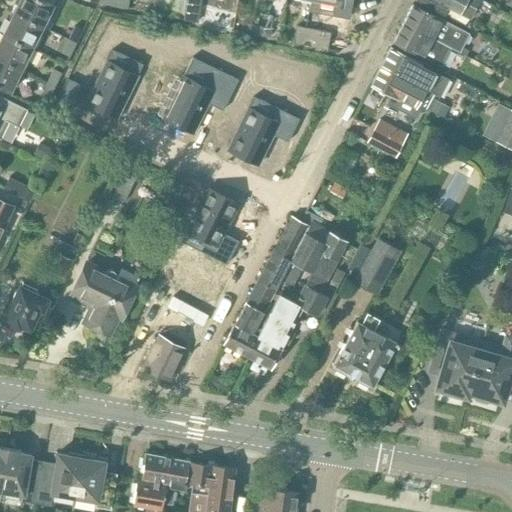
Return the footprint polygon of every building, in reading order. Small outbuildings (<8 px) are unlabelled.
[(19,0),(13,13),(46,29),(50,20),(46,18),(53,5),(43,0),(19,0)] [(126,0),(113,0),(112,6),(127,9),(128,0),(126,0)] [(195,23),(199,0),(186,0),(183,20),(195,23)] [(199,0),(195,23),(208,25),(212,0),(199,0)] [(309,0),(309,3),(308,10),(332,14),(334,3),(334,0),(309,0)] [(415,0),(445,15),(448,8),(459,14),(465,2),(476,8),(479,0),(415,0)] [(443,19),(429,12),(418,6),(413,3),(404,20),(422,30),(450,49),(451,48),(465,57),(468,51),(461,47),(463,43),(467,44),(471,38),(467,35),(468,34),(443,19)] [(160,16),(161,7),(147,4),(145,13),(160,16)] [(13,13),(3,34),(31,48),(38,35),(41,37),(46,29),(13,13)] [(393,42),(423,57),(441,67),(450,49),(422,30),(404,20),(393,42)] [(254,35),(256,26),(241,23),(240,32),(254,35)] [(67,39),(75,43),(82,30),(74,25),(67,39)] [(256,26),(254,35),(268,37),(270,28),(256,26)] [(329,32),(305,27),(295,26),(292,43),(326,49),(328,39),(327,39),(329,32)] [(3,34),(0,39),(0,59),(24,71),(29,62),(25,61),(31,48),(3,34)] [(75,43),(67,39),(61,52),(69,56),(75,43)] [(390,47),(380,66),(413,83),(428,91),(438,96),(448,79),(419,64),(420,63),(390,47)] [(106,60),(86,103),(117,117),(137,75),(142,64),(112,49),(107,61),(106,60)] [(58,56),(56,60),(65,65),(67,60),(58,56)] [(192,57),(162,118),(193,133),(207,103),(222,110),(238,79),(192,57)] [(24,71),(0,59),(0,86),(10,92),(16,78),(20,80),(24,71)] [(428,91),(413,83),(380,66),(370,85),(390,95),(386,103),(414,117),(428,91)] [(46,82),(54,86),(60,73),(52,69),(46,82)] [(498,89),(511,95),(511,81),(504,77),(498,89)] [(68,78),(56,102),(69,108),(80,84),(68,78)] [(54,86),(46,82),(40,94),(48,98),(54,86)] [(0,138),(8,122),(17,127),(26,111),(0,96),(0,138)] [(248,107),(227,149),(258,164),(272,134),(287,142),(299,118),(253,96),(248,107)] [(434,100),(429,110),(443,117),(448,107),(434,100)] [(511,111),(509,109),(494,139),(511,147),(511,111)] [(373,128),(367,140),(393,154),(400,142),(373,128)] [(135,175),(123,169),(111,195),(123,201),(135,175)] [(30,201),(35,190),(9,177),(4,188),(30,201)] [(411,197),(415,190),(404,184),(400,191),(411,197)] [(208,188),(181,241),(226,264),(238,240),(223,233),(238,203),(208,188)] [(511,188),(510,188),(502,213),(511,216),(511,188)] [(0,230),(13,204),(0,198),(0,230)] [(291,215),(257,281),(272,289),(278,279),(286,284),(288,279),(294,282),(299,272),(307,276),(294,300),(278,292),(267,313),(268,314),(246,356),(269,368),(277,354),(280,356),(284,349),(279,346),(282,341),(286,343),(293,330),(288,327),(300,305),(315,313),(325,294),(317,290),(344,238),(318,224),(321,219),(304,210),(299,220),(291,215)] [(358,282),(366,287),(378,293),(401,250),(380,239),(371,258),(358,282)] [(51,255),(55,256),(48,271),(63,279),(78,250),(59,241),(51,255)] [(94,303),(90,311),(85,322),(91,325),(94,330),(100,330),(107,333),(116,313),(121,316),(135,287),(115,278),(116,276),(116,274),(115,272),(114,271),(112,269),(110,269),(108,269),(106,270),(105,271),(104,272),(84,263),(71,291),(94,303)] [(336,268),(328,282),(337,287),(345,272),(336,268)] [(222,344),(246,356),(268,314),(267,313),(262,310),(272,289),(257,281),(235,323),(233,322),(222,344)] [(47,298),(19,284),(17,288),(14,289),(12,294),(13,297),(2,319),(5,320),(3,325),(13,329),(15,325),(18,327),(20,324),(29,329),(38,310),(41,311),(47,298)] [(172,296),(166,306),(202,326),(208,315),(172,296)] [(333,366),(373,387),(393,351),(404,357),(412,342),(401,336),(397,343),(358,321),(333,366)] [(458,393),(465,395),(479,349),(463,344),(457,334),(439,329),(428,370),(439,374),(435,387),(444,389),(442,394),(456,398),(458,393)] [(184,348),(157,333),(141,367),(169,380),(184,348)] [(499,355),(479,349),(465,395),(466,395),(467,391),(475,393),(473,397),(487,402),(489,397),(501,400),(506,384),(511,385),(511,338),(510,339),(509,343),(507,348),(507,347),(500,351),(499,355)] [(7,448),(0,489),(0,490),(22,495),(21,500),(35,503),(43,460),(30,458),(31,454),(20,452),(20,450),(7,448)] [(74,497),(81,454),(69,452),(68,454),(57,452),(55,462),(43,460),(35,503),(50,505),(52,493),(74,497)] [(184,488),(187,460),(144,452),(141,480),(174,487),(184,488)] [(95,506),(110,509),(115,479),(102,476),(105,461),(94,459),(94,456),(81,454),(74,497),(96,501),(95,506)] [(188,511),(228,511),(234,468),(191,462),(188,482),(192,482),(188,511)] [(160,511),(162,503),(172,505),(174,487),(141,480),(137,479),(133,505),(148,507),(146,511),(160,511)] [(262,487),(258,511),(280,511),(281,511),(286,511),(294,511),(298,491),(262,487)]
